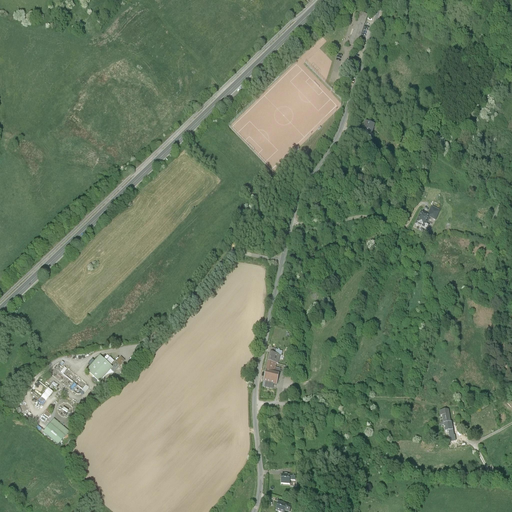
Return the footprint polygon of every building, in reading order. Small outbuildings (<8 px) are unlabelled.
[(354,30),(349,45),(356,47),(367,15),(360,13),(357,22),(359,23),(356,31),(354,30)] [(374,126),(366,123),(362,135),(367,136),(370,137),(374,126)] [(505,205),(499,202),(492,217),(498,220),(505,205)] [(428,215),(431,216),(430,219),(435,221),(440,212),(431,208),(428,215)] [(428,215),(421,212),(415,226),(427,231),(429,226),(427,225),(430,219),(431,216),(428,215)] [(275,354),(270,353),(268,362),(276,364),(278,364),(279,357),(281,357),(281,356),(280,355),(275,354)] [(99,356),(86,372),(99,383),(112,367),(99,356)] [(275,370),(276,364),(268,362),(264,378),(262,387),(272,389),(273,384),(277,385),(280,371),(275,370)] [(85,394),(89,386),(77,378),(70,373),(67,378),(69,379),(66,385),(72,388),(73,386),(85,394)] [(48,389),(40,400),(45,403),(53,392),(48,389)] [(448,411),(440,412),(440,417),(442,417),(443,422),(443,423),(443,424),(450,423),(448,411)] [(28,413),(25,416),(32,422),(35,419),(28,413)] [(276,416),(267,414),(266,421),(274,422),(276,416)] [(69,432),(53,420),(42,434),(58,446),(69,432)] [(452,431),(451,423),(450,423),(443,424),(444,426),(445,432),(448,432),(452,431)] [(296,475),(281,475),(281,483),(290,484),(290,480),(295,480),(296,475)] [(292,506),(279,502),(275,510),(280,511),(284,511),(285,510),(290,511),(292,506)]
